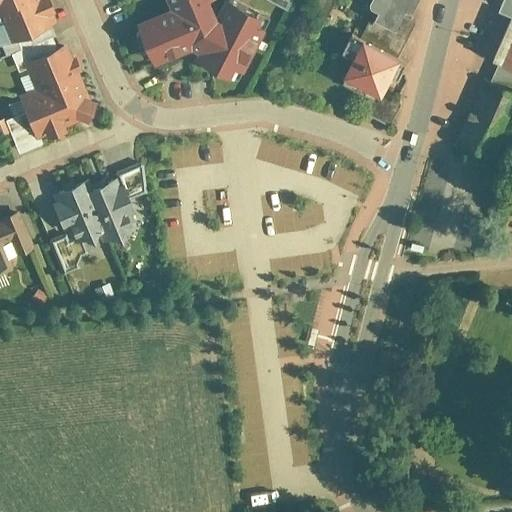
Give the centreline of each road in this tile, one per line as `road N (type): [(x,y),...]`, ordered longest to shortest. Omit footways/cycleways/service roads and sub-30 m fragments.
road 1 (residential): [(143,115),(278,113),(406,151)]
road 2 (tertiary): [(338,384),(406,151)]
road 3 (tertiary): [(406,151),(449,0)]
road 4 (residential): [(0,175),(143,115)]
road 5 (residential): [(77,0),(110,80),(143,115)]
road 6 (tertiary): [(338,384),(341,434),(367,511)]
